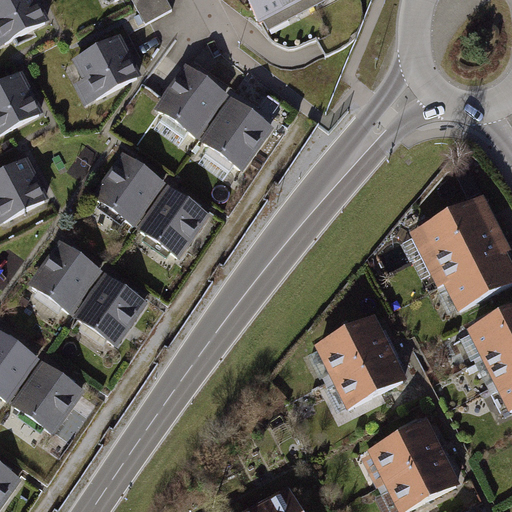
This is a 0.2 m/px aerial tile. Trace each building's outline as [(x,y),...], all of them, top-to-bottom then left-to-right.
[(0,51),(50,26),(36,0),(1,0),(0,1),(0,51)] [(174,15),(166,0),(131,0),(146,29),(174,15)] [(246,0),(265,34),(328,0),(246,0)] [(75,89),(87,111),(144,81),(123,41),(76,65),(86,84),(75,89)] [(234,99),(193,70),(158,119),(199,148),(234,99)] [(0,140),(44,119),(23,79),(0,90),(0,140)] [(275,128),(234,99),(199,148),(241,177),(275,128)] [(170,184),(128,155),(94,205),(135,233),(170,184)] [(0,231),(50,206),(30,166),(0,181),(0,231)] [(211,213),(170,184),(135,233),(176,262),(211,213)] [(413,239),(424,262),(496,226),(484,203),(413,239)] [(510,255),(496,226),(424,262),(439,291),(447,288),(510,255)] [(105,275),(64,247),(29,296),(71,325),(105,275)] [(511,289),(511,258),(510,255),(447,288),(461,316),(511,289)] [(147,304),(105,275),(71,325),(112,354),(147,304)] [(511,312),(469,335),(482,359),(511,342),(511,312)] [(319,348),(334,381),(397,351),(382,319),(319,348)] [(43,361),(2,332),(0,334),(0,403),(9,410),(43,361)] [(511,379),(511,342),(482,359),(497,387),(511,379)] [(412,384),(397,351),(334,381),(350,413),(412,384)] [(85,390),(43,361),(9,410),(50,439),(85,390)] [(511,379),(497,387),(511,412),(511,379)] [(373,457),(392,489),(448,457),(430,425),(373,457)] [(421,511),(465,487),(448,457),(392,489),(404,511),(421,511)] [(0,508),(22,477),(0,461),(0,508)] [(300,511),(290,494),(256,511),(300,511)]
